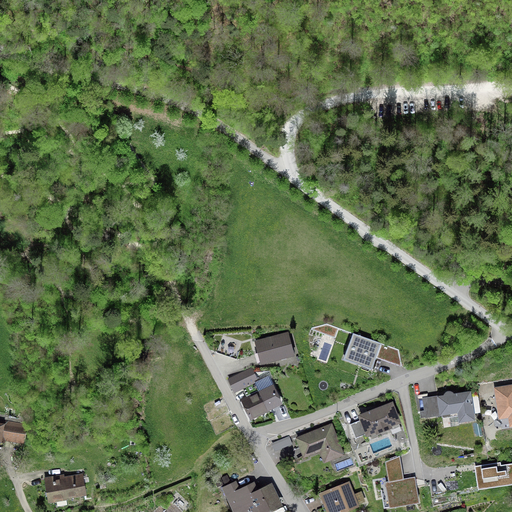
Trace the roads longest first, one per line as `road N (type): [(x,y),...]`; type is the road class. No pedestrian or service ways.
road 1 (residential): [(502,329),(296,178),(288,131),(302,114),(364,91)]
road 2 (residential): [(502,329),(454,361),(250,437)]
road 3 (unclassified): [(364,91),(511,82)]
road 4 (residential): [(188,323),(250,437)]
